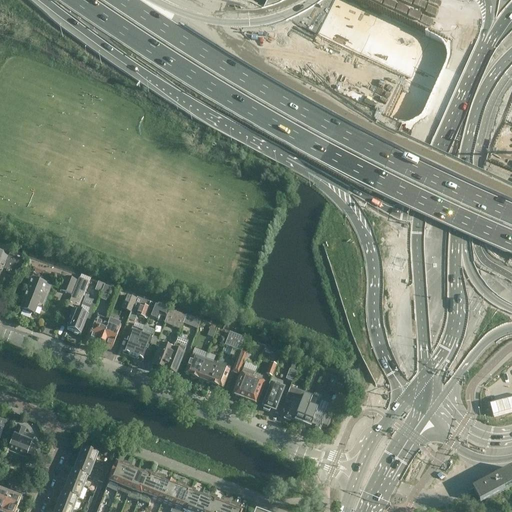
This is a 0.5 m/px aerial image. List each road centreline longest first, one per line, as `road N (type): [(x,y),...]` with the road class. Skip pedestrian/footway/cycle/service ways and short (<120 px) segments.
road 1 (motorway): [(78,0),(307,147),(511,242)]
road 2 (motorway): [(511,216),(345,139),(227,73),(122,0)]
road 3 (residential): [(298,452),(0,334)]
road 4 (motorway): [(45,0),(138,71),(300,168)]
road 5 (motorway): [(241,22),(390,99),(511,146)]
road 6 (motorway): [(300,168),(343,201),(370,251),(375,328),(394,375)]
road 7 (motorway): [(511,90),(310,1)]
road 8 (secondary): [(511,58),(481,106),(458,240)]
road 9 (secondary): [(419,216),(440,148),(490,47)]
road 10 (residential): [(39,511),(74,423),(0,394)]
road 11 (secondary): [(422,381),(419,216)]
road 12 (motorway): [(300,168),(390,212),(419,216)]
